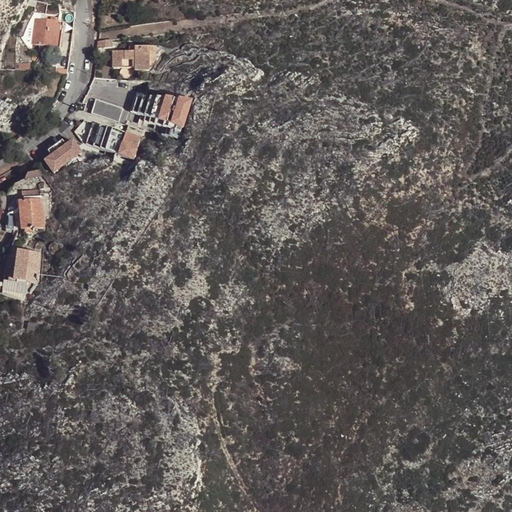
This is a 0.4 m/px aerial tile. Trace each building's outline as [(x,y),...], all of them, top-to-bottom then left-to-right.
[(30,40),(29,45),(57,48),(61,23),(55,23),(56,19),(49,18),(49,22),(40,21),(33,20),(29,19),(22,35),(21,38),(30,40)] [(105,48),(119,45),(119,37),(105,40),(105,48)] [(111,68),(132,69),(132,71),(146,71),(147,58),(154,58),(154,48),(132,47),(132,53),(111,53),(111,68)] [(128,97),(102,90),(98,104),(115,109),(124,111),(128,97)] [(134,112),(146,112),(145,123),(178,124),(179,96),(135,94),(134,112)] [(184,94),(175,123),(188,127),(197,98),(184,94)] [(121,123),(124,111),(115,109),(112,120),(121,123)] [(138,157),(144,136),(84,118),(78,139),(138,157)] [(56,172),(86,151),(76,137),(46,159),(56,172)] [(25,159),(12,167),(16,172),(28,165),(25,159)] [(37,171),(25,174),(22,182),(41,177),(37,171)] [(18,205),(8,206),(11,229),(21,230),(42,228),(39,200),(18,203),(18,205)] [(7,270),(0,268),(0,294),(23,302),(34,283),(38,254),(15,251),(13,270),(11,283),(6,282),(7,270)]
